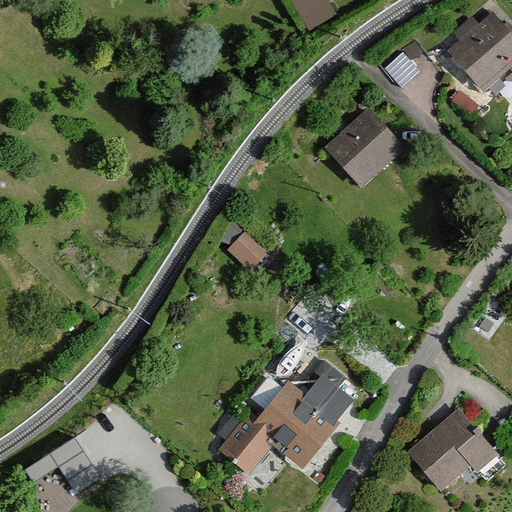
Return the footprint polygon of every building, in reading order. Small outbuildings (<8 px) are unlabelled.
[(445,51),(480,93),(511,66),(511,36),(492,13),(475,27),(470,20),(452,35),(457,41),(445,51)] [(321,151),(359,191),(403,151),(365,110),(321,151)] [(224,254),(246,276),(267,256),(244,233),(224,254)] [(272,449),(302,472),(337,426),(334,424),(351,403),(336,391),(342,384),(324,370),(304,397),(285,382),(255,421),(245,413),(214,453),(249,480),(272,449)] [(406,457),(439,494),(468,469),(479,477),(498,460),(457,412),(406,457)] [(71,438),(26,467),(54,510),(98,482),(71,438)]
